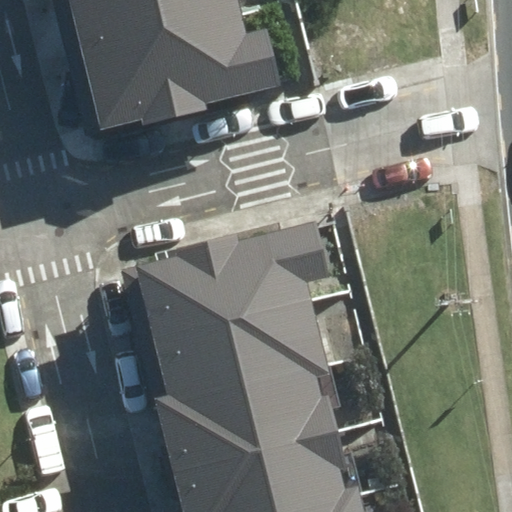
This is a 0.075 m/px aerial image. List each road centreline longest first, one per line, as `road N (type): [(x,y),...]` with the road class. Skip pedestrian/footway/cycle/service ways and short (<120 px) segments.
road 1 (residential): [(511,86),(41,204)]
road 2 (residential): [(119,511),(41,204)]
road 3 (residential): [(41,204),(0,43)]
